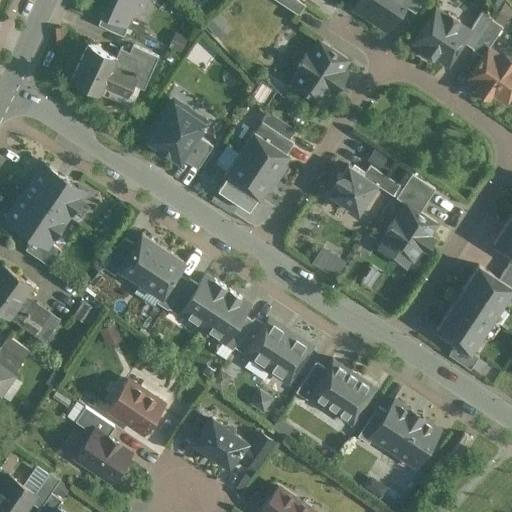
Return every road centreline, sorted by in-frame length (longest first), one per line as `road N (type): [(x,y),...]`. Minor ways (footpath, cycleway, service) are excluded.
road 1 (residential): [(267,247),(382,58),(511,147)]
road 2 (residential): [(6,90),(267,247)]
road 3 (residential): [(511,158),(401,332)]
road 4 (residential): [(267,247),(401,332)]
road 5 (residential): [(401,332),(511,410)]
